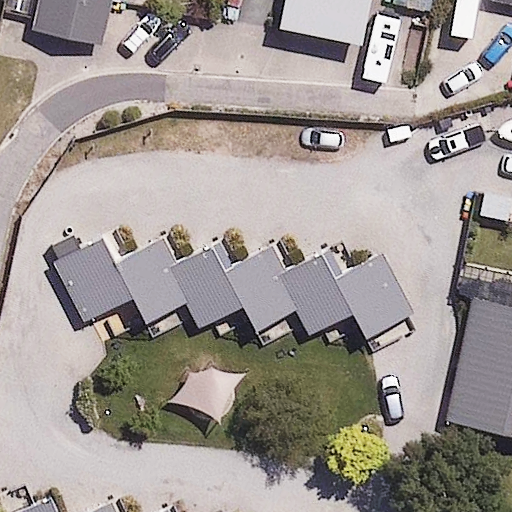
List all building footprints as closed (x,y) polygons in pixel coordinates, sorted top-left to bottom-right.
[(40,0),(35,30),(98,43),(107,0),(40,0)] [(287,0),(283,27),(362,40),(368,0),(287,0)] [(402,0),(378,0),(368,73),(392,76),(402,0)] [(268,25),(225,25),(225,49),(269,49),(268,25)] [(101,225),(53,250),(87,314),(131,290),(146,318),(184,297),(199,325),(242,301),(255,326),(291,306),(305,333),(348,309),(361,333),(409,307),(377,248),(339,268),(327,246),(279,271),(265,245),(227,265),(214,242),(171,265),(156,238),(118,258),(101,225)] [(511,448),(511,293),(454,283),(426,433),(511,448)] [(67,511),(53,483),(0,508),(0,511),(211,511),(212,511),(211,511),(164,511),(162,508),(153,511),(119,511),(109,491),(67,511)]
